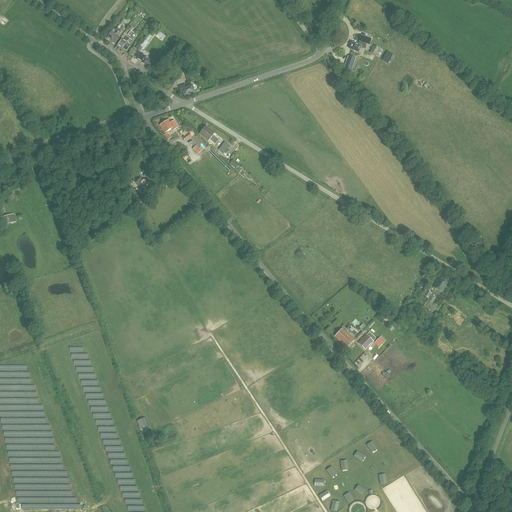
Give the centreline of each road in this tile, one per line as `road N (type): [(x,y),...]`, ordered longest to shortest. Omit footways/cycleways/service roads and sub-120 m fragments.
road 1 (unclassified): [(473,508),(142,117)]
road 2 (unclassified): [(511,306),(184,103)]
road 3 (tertiary): [(0,164),(142,117)]
road 4 (tertiary): [(184,103),(321,52)]
